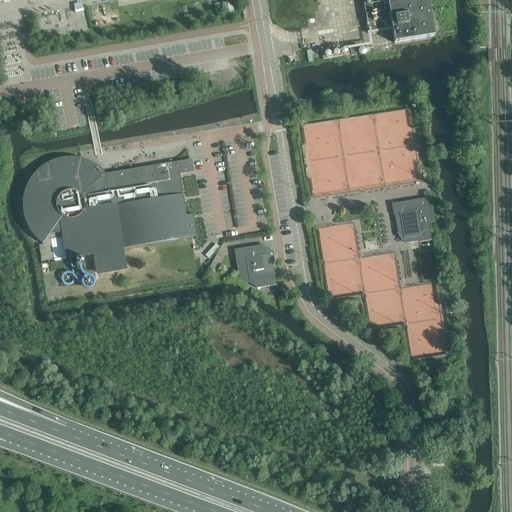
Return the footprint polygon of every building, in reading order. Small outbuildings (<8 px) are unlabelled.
[(93,103),(86,105),(96,156),(104,155),(93,103)] [(75,259),(76,267),(80,266),(81,266),(83,266),(84,266),(83,258),(82,258),(81,256),(94,254),(97,271),(98,274),(126,269),(123,249),(196,237),(193,215),(186,216),(180,175),(194,172),(192,160),(105,174),(103,175),(103,174),(103,173),(103,172),(103,171),(103,170),(102,169),(101,169),(100,168),(99,168),(99,169),(98,169),(97,169),(96,169),(94,167),(90,165),(88,164),(86,163),(84,163),(80,161),(81,159),(78,158),(76,158),(72,157),(70,157),(68,157),(64,158),(62,158),(59,159),(57,159),(54,160),(51,161),(50,162),(47,163),(45,164),(45,165),(42,167),(40,168),(38,169),(37,171),(35,172),(34,174),(32,176),(30,178),(29,181),(28,183),(27,184),(26,187),(25,188),(26,188),(24,192),(23,195),(23,198),(23,199),(22,201),(22,203),(22,205),(22,207),(22,209),(22,211),(23,212),(23,215),(23,216),(24,219),(25,221),(26,223),(27,226),(28,228),(29,229),(30,232),(32,234),(33,236),(35,238),(36,239),(38,241),(39,242),(41,244),(43,245),(50,234),(63,232),(64,239),(67,258),(68,258),(70,258),(71,257),(72,257),(76,257),(76,259),(75,259)] [(427,192),(423,193),(424,199),(429,224),(434,223),(429,192),(427,192)] [(392,204),(394,216),(395,216),(399,237),(406,243),(419,241),(419,242),(431,240),(429,224),(424,199),(392,204)] [(219,246),(216,243),(206,254),(209,257),(219,246)] [(240,277),(249,283),(257,289),(276,285),(273,263),(272,258),(271,258),(268,256),(268,255),(263,256),(262,248),(236,252),(240,277)] [(221,257),(216,255),(209,268),(213,270),(221,257)]
